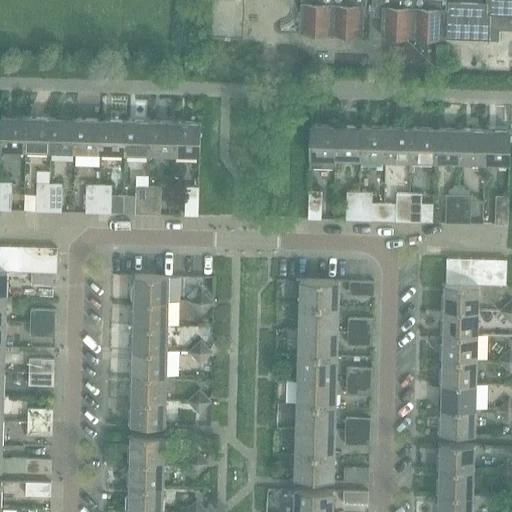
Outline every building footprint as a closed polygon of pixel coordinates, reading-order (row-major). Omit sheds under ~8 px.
[(511,0),(301,0),(300,30),(363,33),(364,10),(374,10),(374,0),(378,0),(383,0),(382,34),(448,37),(449,0),(453,0),(487,2),(486,14),(511,15),(511,0)] [(25,148),(26,115),(1,115),(0,147),(25,148)] [(50,149),(51,116),(26,115),(25,148),(50,149)] [(74,149),(76,117),(51,116),(50,149),(74,149)] [(100,150),(101,117),(76,117),(74,149),(100,150)] [(125,151),(126,118),(101,117),(100,150),(125,151)] [(149,151),(150,119),(126,118),(125,151),(149,151)] [(174,152),(175,120),(150,119),(149,151),(174,152)] [(175,120),(174,152),(200,153),(201,120),(175,120)] [(335,157),(336,124),(312,123),(311,166),(335,167),(335,157)] [(361,158),(362,125),(336,124),(335,157),(361,158)] [(385,158),(386,125),(362,125),(361,158),(385,158)] [(410,159),(411,126),(386,125),(385,158),(410,159)] [(434,160),(435,127),(411,126),(410,159),(434,160)] [(460,160),(461,127),(435,127),(434,160),(460,160)] [(484,161),(485,128),(461,127),(460,160),(484,161)] [(485,128),(484,161),(509,162),(510,129),(485,128)] [(0,208),(11,209),(12,181),(0,180),(0,208)] [(48,210),(49,182),(37,181),(36,210),(48,210)] [(49,182),(48,210),(61,210),(62,182),(49,182)] [(98,211),(99,183),(86,183),(86,211),(98,211)] [(99,183),(98,211),(110,212),(111,183),(99,183)] [(147,213),(148,184),(135,184),(135,194),(123,193),(122,212),(147,213)] [(148,184),(147,213),(159,213),(160,185),(148,184)] [(185,214),(198,214),(199,186),(186,186),(185,214)] [(309,217),(322,218),(322,189),(310,189),(309,217)] [(359,219),(360,190),(347,190),(347,218),(359,219)] [(383,219),(384,201),(373,201),(373,191),(360,190),(359,219),(383,219)] [(408,220),(409,192),(397,191),(396,202),(384,201),(383,219),(408,220)] [(409,192),(408,220),(421,220),(422,192),(409,192)] [(458,221),(459,193),(447,193),(446,221),(458,221)] [(459,193),(458,221),(471,222),(472,193),(459,193)] [(496,222),(508,223),(509,195),(496,194),(496,222)] [(0,269),(9,269),(9,245),(0,244),(0,269)] [(21,270),(22,245),(9,245),(9,269),(21,270)] [(33,270),(34,245),(22,245),(21,270),(33,270)] [(45,270),(46,246),(34,245),(33,270),(45,270)] [(45,270),(58,271),(58,246),(46,246),(45,270)] [(459,282),(460,257),(448,257),(447,281),(459,282)] [(471,282),(472,257),(460,257),(459,282),(471,282)] [(483,282),(483,258),(472,257),(471,282),(479,282),(483,282)] [(495,283),(495,258),(483,258),(483,282),(495,283)] [(495,258),(495,283),(507,283),(507,258),(495,258)] [(373,262),(353,261),(353,277),(373,277),(373,262)] [(9,269),(0,269),(0,294),(8,294),(9,269)] [(58,271),(45,270),(33,270),(33,283),(57,284),(58,271)] [(135,297),(169,298),(170,274),(136,273),(136,283),(133,283),(132,298),(135,298),(135,297)] [(301,302),(339,303),(340,278),(301,277),(301,302)] [(350,291),(374,292),(374,279),(351,279),(350,291)] [(479,282),(471,282),(459,282),(447,281),(445,281),(445,293),(442,293),(442,308),(445,308),(445,306),(479,307),(479,282)] [(197,305),(209,294),(198,283),(187,294),(197,305)] [(209,294),(197,305),(203,311),(214,300),(209,294)] [(506,313),(511,306),(511,295),(500,307),(506,313)] [(168,322),(169,298),(135,297),(135,298),(135,308),(132,308),(132,323),(135,323),(135,322),(168,322)] [(339,328),(339,303),(301,302),(300,327),(339,328)] [(31,320),(56,321),(56,307),(32,306),(31,320)] [(478,332),(479,307),(445,306),(445,308),(444,318),(442,318),(441,333),(444,333),(444,331),(478,332)] [(348,329),(373,330),(373,316),(349,315),(348,329)] [(56,334),(56,321),(31,320),(31,333),(56,334)] [(168,347),(168,322),(135,322),(135,323),(134,333),(131,333),(131,348),(134,348),(134,346),(168,347)] [(338,353),(339,328),(300,327),(299,352),(338,353)] [(372,343),(373,330),(348,329),(348,342),(372,343)] [(477,357),(478,332),(444,331),(444,333),(444,343),(441,343),(440,357),(443,358),(443,356),(477,357)] [(195,354),(207,343),(201,337),(190,348),(195,354)] [(207,343),(195,354),(201,360),(213,349),(207,343)] [(505,362),(511,355),(511,346),(511,345),(499,356),(505,362)] [(167,372),(168,347),(134,346),(134,348),(134,358),(131,358),(130,373),(133,373),(133,371),(167,372)] [(337,378),(338,353),(299,352),(298,377),(337,378)] [(30,369),(54,370),(55,356),(30,355),(30,369)] [(476,382),(477,357),(443,356),(443,358),(443,368),(440,368),(440,382),(442,382),(443,381),(476,382)] [(347,378),(371,379),(372,366),(347,365),(347,378)] [(54,383),(54,370),(30,369),(29,382),(54,383)] [(166,397),(167,372),(133,371),(133,373),(133,383),(130,383),(130,397),(132,397),(132,396),(166,397)] [(336,403),(337,378),(298,377),(298,402),(336,403)] [(371,393),(371,379),(347,378),(346,392),(371,393)] [(476,407),(476,382),(443,381),(442,382),(442,392),(439,392),(439,407),(442,407),(442,406),(476,407)] [(194,404),(206,393),(200,387),(188,398),(194,404)] [(206,393),(194,404),(200,410),(202,408),(207,413),(206,424),(212,425),(213,401),(206,393)] [(503,412),(511,403),(511,397),(509,395),(497,406),(503,412)] [(165,423),(166,397),(132,396),(132,397),(132,407),(129,407),(129,422),(165,423)] [(336,428),(336,403),(298,402),(297,427),(336,428)] [(511,403),(503,412),(509,418),(511,414),(511,403)] [(28,419),(53,420),(53,407),(29,406),(28,419)] [(475,433),(476,407),(442,406),(442,407),(441,417),(439,417),(438,432),(475,433)] [(345,428),(370,428),(370,415),(346,414),(345,428)] [(52,434),(53,420),(28,419),(28,433),(52,434)] [(335,453),(336,428),(297,427),(296,451),(335,453)] [(369,442),(370,428),(345,428),(345,441),(369,442)] [(130,457),(164,458),(165,433),(131,432),(130,443),(128,443),(127,459),(130,459),(130,457)] [(32,439),(31,453),(52,455),(52,440),(32,439)] [(440,466),(474,467),(475,442),(440,441),(440,452),(437,452),(437,468),(440,468),(440,466)] [(192,465),(204,454),(198,448),(186,459),(192,465)] [(372,448),(350,449),(350,463),(372,462),(372,448)] [(334,477),(335,453),(296,451),(295,476),(334,477)] [(204,454),(192,465),(198,471),(209,460),(204,454)] [(27,469),(51,470),(52,457),(27,456),(27,469)] [(501,473),(511,463),(511,460),(507,456),(496,467),(501,473)] [(163,483),(164,458),(130,457),(130,459),(130,469),(127,469),(126,484),(129,484),(129,482),(163,483)] [(511,463),(501,473),(507,479),(511,474),(511,463)] [(344,478),(368,478),(369,465),(344,464),(344,478)] [(473,492),(474,467),(440,466),(440,468),(439,478),(436,478),(436,493),(439,493),(439,491),(473,492)] [(26,492),(51,493),(51,480),(26,479),(26,492)] [(163,508),(163,483),(129,482),(129,484),(129,494),(126,494),(126,508),(129,508),(129,507),(163,508)] [(294,511),(304,511),(333,511),(334,488),(295,486),(294,511)] [(343,501),(368,502),(368,489),(344,488),(343,501)] [(472,511),(473,492),(439,491),(439,493),(439,503),(436,503),(435,511),(472,511)] [(188,511),(193,511),(202,503),(197,497),(185,509),(188,511)] [(202,503),(193,511),(205,511),(208,509),(202,503)]
